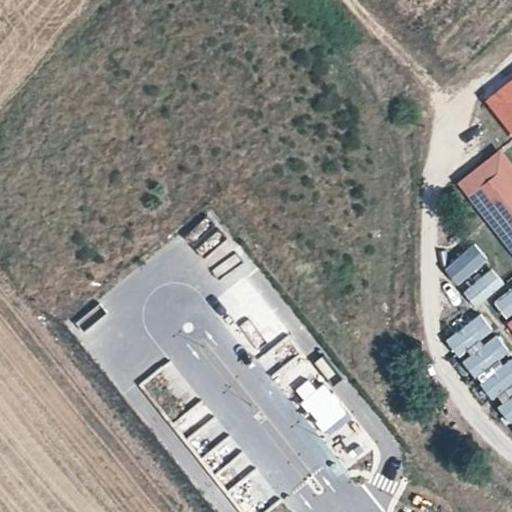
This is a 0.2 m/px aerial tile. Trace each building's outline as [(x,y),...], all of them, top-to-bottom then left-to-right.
[(511,83),(490,100),(511,130),(511,83)] [(511,157),(506,150),(464,182),(511,245),(511,157)] [(458,288),(491,264),(477,246),(445,269),(458,288)] [(490,269),(464,294),(480,311),(507,286),(490,269)] [(511,290),(494,305),(508,322),(511,318),(511,290)] [(511,422),(511,358),(473,306),(441,329),(496,403),(495,403),(511,424),(511,422)] [(294,336),(260,359),(270,374),(276,370),(345,471),(372,453),(294,336)]
